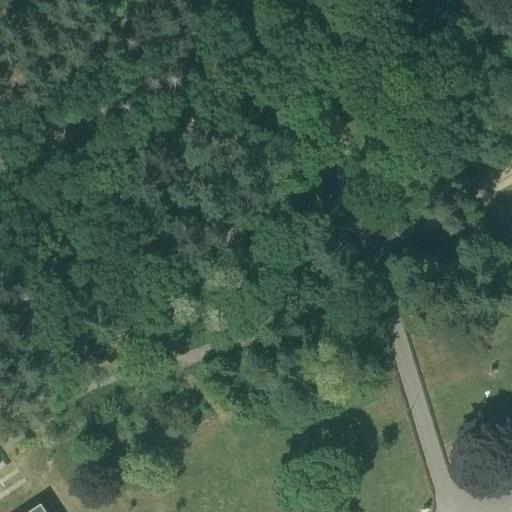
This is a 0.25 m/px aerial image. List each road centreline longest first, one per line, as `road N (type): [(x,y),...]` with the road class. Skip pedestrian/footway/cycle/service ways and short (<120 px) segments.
road 1 (track): [(0,422),(119,375),(391,314)]
road 2 (residential): [(469,508),(438,479),(351,193)]
road 3 (residential): [(351,193),(290,0)]
road 4 (residential): [(511,108),(351,193)]
road 5 (track): [(0,230),(55,395)]
